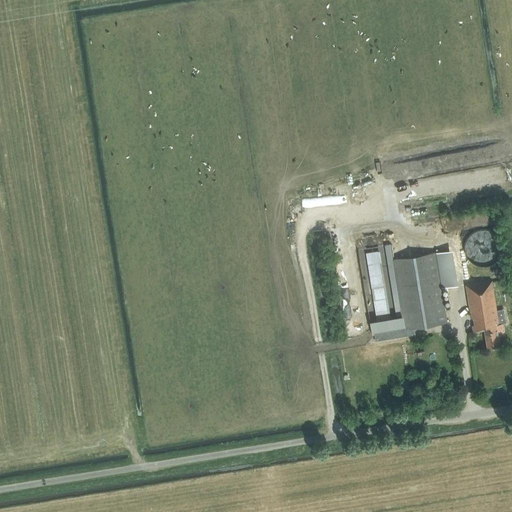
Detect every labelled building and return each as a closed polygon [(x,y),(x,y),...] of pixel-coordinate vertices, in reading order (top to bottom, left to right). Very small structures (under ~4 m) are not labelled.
[(467,237),(465,242),(464,246),(465,251),(466,255),(469,259),(472,262),(476,265),(481,266),(485,266),(490,264),(494,262),(497,259),(500,255),(501,250),(501,246),(500,241),(498,237),(495,233),(492,231),(487,229),(483,229),(478,229),(474,231),(470,234),(467,237)] [(457,271),(453,247),(437,249),(441,274),(457,271)] [(365,250),(373,312),(390,310),(382,248),(365,250)] [(393,257),(400,304),(403,328),(414,326),(445,321),(440,286),(435,251),(393,257)] [(498,344),(497,336),(504,335),(503,326),(498,327),(491,280),(465,284),(470,318),(472,317),(473,324),(471,325),(472,331),(483,330),(486,346),(498,344)] [(414,326),(403,328),(374,332),(376,340),(415,333),(414,326)]
